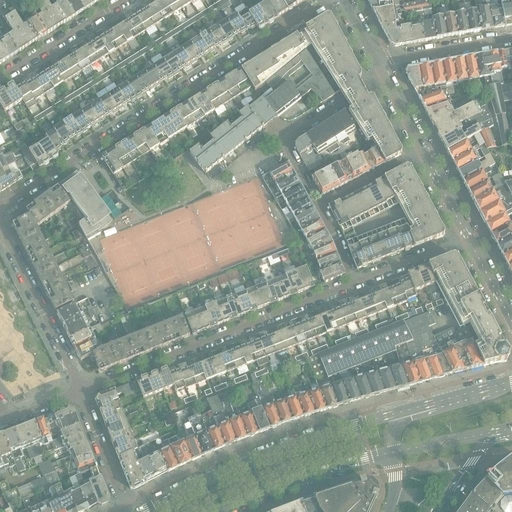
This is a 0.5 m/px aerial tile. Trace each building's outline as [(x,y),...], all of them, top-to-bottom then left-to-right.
[(56,29),(38,0),(24,0),(27,6),(33,2),(41,16),(37,18),(47,35),(56,29)] [(66,23),(56,6),(51,9),(45,0),(38,0),(56,29),(66,23)] [(75,17),(64,0),(56,0),(57,1),(54,3),(56,6),(66,23),(75,17)] [(84,11),(76,0),(64,0),(75,17),(84,11)] [(93,6),(89,0),(76,0),(84,11),(93,6)] [(173,15),(163,0),(162,0),(159,2),(158,1),(153,4),(164,20),(173,15)] [(182,9),(176,0),(163,0),(173,15),(182,9)] [(191,3),(189,0),(176,0),(182,9),(191,3)] [(269,0),(267,2),(274,14),(277,18),(284,14),(306,0),(269,0)] [(396,0),(394,0),(386,2),(376,4),(369,5),(373,12),(398,8),(396,0)] [(446,38),(441,8),(440,2),(440,0),(429,3),(430,11),(436,9),(437,16),(432,17),(432,19),(436,40),(446,38)] [(480,32),(475,8),(470,9),(469,4),(467,4),(465,0),(462,0),(463,5),(469,34),(480,32)] [(511,4),(487,9),(484,0),(473,0),(475,8),(480,32),(511,26),(511,4)] [(511,0),(484,0),(487,9),(511,4),(511,0)] [(274,14),(267,2),(258,8),(268,24),(273,21),(276,19),(277,19),(277,18),(274,14)] [(400,20),(399,17),(400,17),(400,12),(403,11),(407,15),(408,15),(419,13),(430,11),(429,3),(429,2),(420,3),(414,4),(414,5),(404,6),(398,8),(373,12),(382,29),(399,25),(404,25),(403,20),(400,20)] [(164,20),(153,4),(148,7),(148,9),(145,11),(155,26),(164,20)] [(469,34),(463,5),(458,5),(459,12),(453,13),(457,36),(469,34)] [(38,40),(26,21),(21,24),(15,14),(19,11),(15,6),(13,7),(6,11),(29,46),(38,40)] [(457,36),(453,13),(448,14),(447,7),(441,8),(446,38),(457,36)] [(268,24),(258,8),(249,14),(256,27),(258,30),(264,27),(264,26),(267,24),(267,25),(268,24)] [(256,27),(249,14),(246,9),(237,15),(246,31),(250,29),(251,30),(256,27)] [(29,46),(6,11),(1,14),(13,34),(10,35),(6,29),(4,30),(5,31),(18,53),(29,46)] [(155,26),(145,11),(141,13),(139,12),(135,15),(145,32),(155,26)] [(436,40),(432,19),(424,21),(424,17),(431,16),(430,11),(419,13),(424,42),(436,40)] [(424,42),(419,13),(408,15),(409,17),(414,16),(416,22),(410,24),(413,44),(424,42)] [(246,31),(237,15),(236,14),(227,20),(236,35),(240,33),(242,34),(246,31)] [(47,35),(37,18),(35,15),(31,18),(30,18),(26,21),(38,40),(47,35)] [(145,32),(135,15),(130,18),(130,20),(127,22),(136,38),(145,32)] [(401,152),(373,98),(369,97),(367,98),(362,89),(358,81),(358,80),(360,79),(361,75),(330,17),(326,16),(241,70),(254,92),(311,45),(340,91),(339,91),(345,100),(350,109),(348,111),(368,143),(374,139),(378,147),(376,148),(375,148),(383,164),(384,164),(400,156),(401,152)] [(236,35),(227,20),(217,25),(228,42),(233,39),(233,37),(236,35)] [(136,38),(127,22),(123,25),(121,24),(117,27),(127,43),(136,38)] [(413,44),(410,24),(404,25),(399,25),(402,39),(401,39),(402,46),(413,44)] [(228,42),(217,25),(208,31),(218,46),(221,44),(223,45),(228,42)] [(402,39),(399,25),(382,29),(390,45),(395,47),(402,46),(401,39),(402,39)] [(127,43),(117,27),(112,30),(112,32),(108,34),(118,49),(125,59),(131,55),(125,45),(127,43)] [(18,53),(5,31),(4,33),(5,35),(2,37),(0,32),(0,42),(9,59),(18,53)] [(218,46),(208,31),(199,37),(210,54),(214,51),(214,49),(218,46)] [(118,49),(108,34),(105,36),(103,35),(98,38),(109,55),(118,49)] [(210,54),(199,37),(190,43),(200,58),(203,56),(205,57),(210,54)] [(109,55),(98,38),(93,41),(93,43),(90,45),(100,61),(109,55)] [(9,59),(0,42),(0,63),(0,64),(9,59)] [(200,58),(190,43),(181,48),(191,65),(196,62),(196,60),(200,58)] [(100,61),(90,45),(86,48),(84,47),(80,50),(91,66),(100,61)] [(191,65),(181,48),(172,54),(181,70),(185,67),(187,68),(191,65)] [(91,66),(80,50),(75,53),(75,55),(72,57),(82,72),(91,66)] [(266,101),(263,103),(275,118),(278,116),(311,90),(322,103),(335,95),(306,50),(261,86),(257,90),(254,92),(258,96),(269,88),(271,90),(262,97),(264,100),(264,99),(266,101)] [(511,50),(496,54),(500,70),(507,69),(507,71),(511,69),(511,50)] [(181,70),(172,54),(163,60),(173,77),(178,74),(178,72),(181,70)] [(503,85),(500,70),(496,54),(475,58),(478,79),(483,79),(486,88),(499,86),(503,85)] [(82,72),(72,57),(68,59),(66,58),(62,61),(72,78),(82,72)] [(478,79),(475,58),(463,60),(467,83),(468,83),(470,92),(475,91),(474,80),(478,79)] [(173,77),(163,60),(154,66),(163,81),(167,79),(169,80),(173,77)] [(467,83),(463,60),(453,62),(457,86),(462,85),(463,93),(470,92),(468,83),(467,83)] [(72,78),(62,61),(57,64),(57,66),(54,68),(63,84),(72,78)] [(457,86),(453,62),(441,64),(446,89),(447,94),(453,93),(452,87),(457,86)] [(446,89),(441,64),(430,66),(434,89),(439,88),(440,92),(446,89)] [(163,81),(154,66),(144,72),(155,88),(160,85),(160,83),(163,81)] [(434,89),(430,66),(407,70),(405,74),(406,74),(407,77),(407,78),(419,100),(435,94),(434,89)] [(63,84),(54,68),(50,71),(48,70),(43,73),(54,90),(63,84)] [(251,89),(239,71),(236,73),(230,76),(242,94),(251,89)] [(155,88),(144,72),(135,77),(145,93),(148,90),(150,91),(155,88)] [(54,90),(43,73),(39,76),(39,78),(35,80),(45,95),(54,90)] [(242,94),(230,76),(224,80),(224,81),(221,82),(233,100),(242,94)] [(145,93),(135,77),(126,83),(137,100),(141,97),(141,95),(145,93)] [(45,95),(35,80),(32,82),(30,81),(25,84),(34,100),(35,102),(45,95)] [(233,100),(221,82),(218,85),(217,84),(212,88),(223,106),(233,100)] [(137,100),(126,83),(117,89),(127,104),(130,102),(132,103),(137,100)] [(22,102),(15,88),(13,84),(7,88),(4,90),(14,107),(22,102)] [(34,100),(25,84),(21,86),(20,85),(15,88),(22,102),(25,106),(34,100)] [(502,101),(501,92),(499,86),(486,88),(491,103),(502,101)] [(223,106),(212,88),(206,92),(203,94),(214,112),(223,106)] [(127,104),(117,89),(108,95),(118,111),(123,108),(123,106),(127,104)] [(430,119),(462,103),(460,99),(451,101),(448,96),(454,95),(453,93),(447,94),(446,89),(440,92),(435,94),(419,100),(430,119)] [(14,107),(4,90),(0,92),(0,106),(4,113),(14,107)] [(214,112),(203,94),(199,96),(194,99),(205,117),(214,112)] [(118,111),(108,95),(99,100),(108,116),(112,113),(114,114),(118,111)] [(447,152),(478,135),(487,129),(492,126),(489,115),(485,105),(481,107),(479,102),(474,104),(471,98),(462,103),(430,119),(436,131),(447,152)] [(205,117),(194,99),(187,103),(187,104),(185,105),(196,123),(205,117)] [(108,116),(99,100),(90,106),(100,123),(105,120),(105,118),(108,116)] [(244,142),(262,130),(263,128),(275,118),(263,103),(261,100),(249,110),(248,109),(239,116),(243,122),(232,131),(228,125),(211,138),(215,144),(203,153),(198,147),(189,154),(205,174),(224,160),(223,159),(243,144),(242,143),(244,142)] [(505,115),(505,113),(503,103),(502,101),(491,103),(495,117),(504,115),(505,115)] [(196,123),(185,105),(181,108),(181,107),(175,111),(187,129),(196,123)] [(100,123),(90,106),(80,112),(90,127),(94,125),(95,126),(100,123)] [(187,129),(175,111),(169,115),(166,117),(178,135),(187,129)] [(90,127),(80,112),(71,118),(82,134),(87,131),(87,129),(90,127)] [(345,136),(355,130),(344,113),(296,143),(295,148),(302,161),(303,162),(319,158),(317,155),(327,148),(330,154),(339,148),(336,143),(341,140),(344,145),(349,141),(345,136)] [(507,130),(507,127),(504,115),(495,117),(497,126),(498,132),(507,130)] [(178,135),(166,117),(163,119),(157,122),(169,140),(178,135)] [(82,134),(71,118),(62,123),(72,139),(75,136),(77,137),(82,134)] [(169,140),(157,122),(151,126),(151,127),(148,128),(159,146),(169,140)] [(72,139),(62,123),(53,129),(54,131),(64,146),(68,143),(68,141),(72,139)] [(159,146),(148,128),(144,131),(144,130),(139,134),(150,152),(159,146)] [(495,149),(487,129),(478,135),(483,145),(486,150),(495,149)] [(508,136),(508,133),(507,130),(498,132),(501,147),(510,146),(508,136)] [(64,146),(54,131),(44,137),(47,141),(56,153),(61,150),(60,148),(64,146)] [(150,152),(139,134),(132,138),(133,138),(130,140),(141,158),(150,152)] [(452,162),(483,145),(478,135),(447,152),(452,162)] [(141,158),(130,140),(126,142),(121,145),(132,163),(141,158)] [(56,153),(47,141),(38,146),(49,162),(52,160),(58,156),(56,153)] [(132,163),(121,145),(114,149),(114,150),(112,151),(123,169),(132,163)] [(187,151),(183,145),(178,148),(182,154),(187,151)] [(477,161),(480,159),(476,151),(479,150),(482,155),(483,158),(488,155),(486,150),(483,145),(452,162),(457,172),(477,161)] [(49,162),(38,146),(29,152),(31,156),(24,159),(29,168),(30,167),(33,172),(40,168),(43,166),(49,162)] [(383,164),(375,148),(370,150),(371,152),(363,156),(362,153),(360,154),(366,165),(370,163),(374,169),(383,164)] [(123,169),(112,151),(105,155),(101,157),(113,175),(123,169)] [(366,165),(360,154),(358,155),(357,154),(351,157),(361,176),(374,169),(370,163),(366,165)] [(463,182),(494,165),(488,155),(483,158),(485,161),(478,165),(477,161),(457,172),(463,182)] [(361,176),(351,157),(342,162),(347,172),(343,174),(348,183),(361,176)] [(323,166),(321,160),(321,158),(319,158),(303,162),(308,172),(312,170),(317,168),(323,166)] [(160,168),(169,163),(166,159),(157,164),(160,168)] [(284,177),(293,172),(288,162),(269,173),(276,186),(276,187),(286,181),(284,177)] [(348,183),(343,174),(347,172),(342,162),(334,166),(333,164),(328,166),(329,168),(329,169),(339,187),(348,183)] [(487,181),(484,176),(491,172),(496,168),(494,165),(463,182),(468,193),(488,182),(487,181)] [(0,181),(12,176),(7,166),(0,169),(0,181)] [(339,187),(329,169),(325,171),(323,166),(317,168),(330,192),(339,187)] [(444,233),(410,169),(406,167),(383,179),(393,199),(396,198),(412,230),(409,231),(407,227),(405,227),(414,248),(425,244),(433,241),(443,237),(444,233)] [(330,192),(317,168),(312,170),(315,176),(311,178),(321,196),(330,192)] [(0,192),(0,193),(22,179),(19,172),(12,176),(0,181),(0,192)] [(300,185),(293,172),(284,177),(286,181),(276,187),(276,186),(269,190),(275,200),(281,196),(300,185)] [(108,217),(98,203),(76,174),(60,185),(62,188),(86,220),(79,225),(79,226),(87,241),(100,234),(99,232),(109,224),(105,219),(108,217)] [(499,174),(487,181),(488,182),(468,193),(473,202),(505,184),(504,183),(499,174)] [(140,181),(136,176),(131,179),(134,185),(140,181)] [(393,199),(383,179),(374,184),(375,185),(374,185),(385,205),(386,204),(386,203),(393,199)] [(511,198),(507,189),(505,184),(473,202),(485,224),(511,210),(511,198)] [(296,200),(306,195),(300,185),(281,196),(289,210),(299,204),(296,200)] [(385,205),(374,185),(370,187),(369,187),(365,189),(376,210),(385,205)] [(49,218),(69,203),(59,190),(56,191),(55,189),(29,208),(30,210),(20,218),(21,220),(24,219),(28,228),(38,224),(39,226),(43,223),(45,226),(51,221),(49,218)] [(376,210),(365,189),(362,190),(362,191),(356,194),(367,214),(376,210)] [(367,214),(356,194),(356,195),(352,196),(351,196),(347,198),(357,219),(367,214)] [(313,208),(306,195),(296,200),(299,204),(289,210),(291,213),(288,214),(285,209),(281,211),(288,222),(294,218),(313,208)] [(357,219),(347,198),(344,200),(344,201),(339,203),(339,202),(337,203),(348,223),(349,224),(357,219)] [(348,223),(337,203),(333,205),(329,207),(329,208),(339,228),(348,223)] [(308,222),(318,217),(313,208),(294,218),(300,230),(300,231),(298,227),(293,230),(296,235),(311,226),(308,222)] [(509,224),(506,217),(511,213),(511,210),(485,224),(490,234),(509,224)] [(325,230),(318,217),(308,222),(311,226),(296,235),(296,236),(302,233),(306,240),(325,230)] [(39,233),(36,228),(39,226),(38,224),(28,228),(24,219),(21,220),(14,223),(16,227),(14,228),(21,242),(39,233)] [(75,226),(70,220),(66,223),(70,229),(75,226)] [(496,245),(511,236),(511,222),(509,224),(490,234),(496,245)] [(414,248),(405,227),(397,230),(397,229),(395,230),(404,251),(404,252),(414,248)] [(321,243),(330,239),(325,230),(306,240),(312,252),(323,248),(321,243)] [(404,251),(395,230),(386,234),(394,256),(399,254),(399,253),(404,251)] [(56,269),(48,251),(39,233),(21,242),(38,278),(56,269)] [(394,256),(386,234),(376,237),(385,258),(390,256),(392,257),(394,256)] [(511,236),(496,245),(502,256),(511,249),(511,236)] [(385,258),(376,237),(367,241),(375,263),(380,261),(380,260),(384,259),(385,258)] [(336,253),(332,243),(330,239),(321,243),(323,248),(312,252),(316,261),(336,253)] [(375,263),(367,241),(358,245),(358,246),(366,267),(367,266),(367,265),(371,264),(372,264),(375,263)] [(366,267),(358,246),(348,249),(357,271),(366,267)] [(511,263),(511,249),(502,256),(507,266),(511,263)] [(93,260),(88,251),(82,254),(84,259),(83,259),(86,264),(93,260)] [(342,267),(336,253),(316,261),(320,271),(330,267),(331,271),(342,267)] [(504,347),(458,260),(457,258),(453,256),(435,263),(435,264),(435,265),(439,273),(432,277),(435,284),(435,283),(459,328),(469,323),(479,343),(474,345),(483,366),(483,367),(497,363),(506,362),(509,354),(504,347)] [(96,267),(93,260),(86,264),(85,264),(89,273),(93,271),(92,269),(96,267)] [(432,277),(439,273),(435,265),(435,264),(435,263),(428,266),(427,266),(427,267),(424,268),(423,268),(417,270),(417,271),(424,288),(435,284),(432,277)] [(303,292),(295,272),(293,267),(283,271),(293,295),(296,294),(297,294),(303,292)] [(323,284),(345,275),(342,267),(331,271),(330,267),(320,271),(318,271),(320,275),(323,284)] [(313,287),(306,268),(295,272),(303,292),(310,289),(313,287)] [(69,294),(72,292),(68,283),(64,285),(56,269),(38,278),(55,311),(55,310),(57,313),(74,304),(69,294)] [(240,278),(237,271),(227,275),(230,282),(240,278)] [(293,295),(283,271),(274,275),(275,280),(283,300),(289,297),(293,295)] [(415,292),(424,288),(417,271),(414,272),(413,272),(407,274),(408,278),(415,292)] [(229,282),(226,275),(217,279),(220,286),(229,282)] [(415,292),(408,278),(404,280),(403,282),(400,284),(406,300),(417,297),(415,292)] [(219,287),(216,280),(209,282),(211,290),(219,287)] [(283,300),(275,280),(265,284),(273,303),(276,302),(283,300)] [(273,303),(265,284),(255,288),(263,308),(269,305),(273,303)] [(407,302),(406,300),(400,284),(394,286),(394,288),(390,290),(397,306),(407,302)] [(263,308),(255,288),(245,292),(253,311),(256,310),(263,308)] [(397,306),(390,290),(386,291),(385,290),(379,292),(387,310),(397,306)] [(253,311),(245,292),(235,296),(243,316),(249,313),(253,311)] [(387,310),(379,292),(374,294),(374,296),(370,297),(377,314),(387,310)] [(243,316),(235,296),(225,300),(233,319),(236,318),(243,316)] [(377,314),(370,297),(366,299),(365,298),(359,300),(367,318),(377,314)] [(233,319),(225,300),(215,304),(223,323),(229,321),(233,319)] [(367,318),(359,300),(354,302),(354,304),(350,305),(357,322),(367,318)] [(71,319),(82,314),(76,303),(74,304),(57,313),(56,313),(64,329),(74,324),(71,319)] [(223,323),(215,304),(205,308),(213,327),(216,326),(223,323)] [(423,313),(427,311),(433,309),(431,304),(421,308),(423,313)] [(357,322),(350,305),(346,307),(344,306),(339,308),(346,326),(357,322)] [(213,327),(205,308),(195,312),(203,331),(209,329),(213,327)] [(346,326),(339,308),(334,310),(334,312),(330,313),(336,330),(346,326)] [(88,311),(87,312),(90,318),(95,315),(93,309),(92,310),(88,311)] [(439,351),(427,328),(435,324),(429,312),(428,313),(427,311),(423,313),(416,315),(417,317),(403,323),(412,341),(393,348),(409,387),(452,374),(439,351)] [(203,331),(195,312),(184,316),(192,335),(196,334),(203,331)] [(336,330),(330,313),(326,315),(324,314),(319,316),(326,334),(336,330)] [(90,329),(82,314),(71,319),(74,324),(64,329),(69,340),(90,329)] [(326,334),(319,316),(314,318),(314,320),(310,321),(316,338),(326,334)] [(189,337),(182,318),(146,333),(153,351),(189,337)] [(316,338),(310,321),(306,323),(304,322),(299,324),(306,342),(316,338)] [(389,369),(382,352),(393,348),(412,341),(403,323),(402,321),(397,323),(388,326),(382,329),(376,331),(368,334),(362,337),(356,339),(350,341),(373,396),(384,393),(372,363),(379,361),(382,371),(389,369)] [(95,340),(91,332),(95,330),(99,339),(104,334),(100,324),(94,327),(90,329),(69,340),(74,350),(95,340)] [(306,342),(299,324),(294,326),(294,328),(290,329),(296,346),(306,342)] [(483,366),(474,345),(467,328),(455,333),(460,347),(464,358),(458,361),(464,371),(470,370),(483,366)] [(296,346),(290,329),(286,331),(284,329),(279,332),(286,350),(296,346)] [(286,350),(279,332),(274,334),(273,336),(270,337),(276,354),(286,350)] [(118,365),(153,351),(146,333),(111,347),(118,365)] [(276,354),(270,337),(266,339),(264,337),(259,339),(266,358),(276,354)] [(266,358),(259,339),(254,342),(253,343),(249,345),(256,362),(258,368),(269,364),(266,358)] [(99,351),(98,350),(94,341),(95,340),(74,350),(80,361),(95,354),(99,351)] [(373,396),(350,341),(348,342),(342,345),(340,346),(362,400),(372,397),(373,396)] [(256,362),(249,345),(246,347),(244,345),(239,347),(246,366),(256,362)] [(362,400),(340,346),(336,347),(328,350),(322,353),(318,354),(325,373),(324,374),(338,407),(349,403),(362,400)] [(458,361),(464,358),(460,347),(453,350),(451,346),(439,351),(452,374),(464,371),(458,361)] [(118,365),(111,347),(99,351),(95,354),(102,371),(118,365)] [(246,366),(239,347),(234,349),(233,351),(229,353),(236,370),(246,366)] [(409,387),(393,348),(382,352),(389,369),(397,390),(409,387)] [(236,370),(229,353),(226,355),(224,353),(219,355),(226,374),(236,370)] [(226,374),(219,355),(213,357),(213,359),(209,361),(216,378),(226,374)] [(216,378),(209,361),(205,363),(205,362),(200,364),(200,365),(207,381),(216,378)] [(397,390),(389,369),(382,371),(379,361),(372,363),(384,393),(396,390),(397,390)] [(207,381),(200,365),(200,364),(200,365),(199,363),(193,365),(193,367),(189,369),(196,386),(207,381)] [(173,388),(168,373),(167,369),(160,372),(157,373),(156,373),(163,391),(173,388)] [(196,386),(189,369),(185,370),(184,369),(178,371),(185,388),(185,390),(196,386)] [(185,388),(178,371),(175,373),(173,372),(168,373),(173,388),(175,392),(185,388)] [(163,391),(156,373),(150,376),(147,377),(146,377),(153,395),(163,391)] [(338,407),(324,374),(316,376),(318,381),(315,382),(317,388),(326,410),(338,407)] [(153,395),(146,377),(140,380),(136,381),(140,391),(143,399),(153,395)] [(326,410),(317,388),(311,389),(307,379),(302,380),(304,385),(315,414),(326,410)] [(116,396),(123,393),(124,397),(140,391),(136,381),(136,382),(98,397),(95,402),(98,408),(118,400),(116,396)] [(269,397),(264,385),(253,389),(258,401),(271,429),(281,425),(269,397)] [(315,414),(304,385),(298,387),(300,393),(295,395),(304,418),(315,414)] [(304,418),(295,395),(292,389),(287,391),(289,397),(283,399),(293,421),(304,418)] [(293,421),(283,399),(281,392),(275,395),(277,399),(274,400),(273,396),(269,397),(281,425),(293,421)] [(247,438),(235,408),(228,393),(220,396),(226,409),(223,411),(236,442),(247,438)] [(236,442),(223,411),(217,397),(206,401),(210,412),(225,447),(236,442)] [(122,410),(118,400),(98,408),(99,411),(102,418),(122,410)] [(271,429),(258,401),(247,405),(259,433),(271,429)] [(176,409),(174,402),(168,405),(170,411),(176,409)] [(259,433),(247,405),(237,410),(236,408),(235,408),(247,438),(259,433)] [(214,452),(198,413),(196,408),(194,409),(193,407),(191,408),(192,410),(191,410),(195,419),(189,422),(203,457),(214,452)] [(46,427),(75,415),(73,411),(68,408),(43,419),(46,427)] [(125,420),(122,410),(102,418),(104,424),(106,428),(125,420)] [(203,457),(189,422),(186,416),(184,411),(173,415),(175,421),(180,419),(188,438),(183,441),(191,461),(203,457)] [(225,447),(210,412),(203,415),(201,412),(198,413),(214,452),(225,447)] [(59,433),(79,425),(75,415),(46,427),(50,437),(54,435),(52,430),(57,428),(59,433)] [(50,437),(46,427),(43,419),(34,422),(42,440),(44,446),(52,443),(52,441),(50,437)] [(129,430),(125,420),(106,428),(107,431),(109,438),(129,430)] [(42,455),(37,442),(42,440),(34,422),(24,426),(39,464),(44,463),(41,456),(43,455),(42,455)] [(52,447),(82,435),(79,425),(59,433),(61,437),(52,441),(52,443),(44,446),(44,447),(45,450),(52,447)] [(39,464),(24,426),(12,431),(20,449),(25,447),(30,460),(33,458),(36,466),(37,465),(39,464)] [(133,440),(129,430),(109,438),(112,444),(114,448),(133,440)] [(24,457),(20,449),(12,431),(2,435),(15,466),(18,474),(26,470),(21,458),(24,457)] [(15,466),(2,435),(0,435),(0,473),(6,471),(5,470),(15,466)] [(47,454),(66,447),(68,452),(69,451),(86,444),(82,435),(52,447),(45,450),(47,454)] [(191,461),(183,441),(179,442),(176,437),(161,443),(163,450),(154,454),(153,452),(152,453),(148,444),(142,447),(156,477),(167,471),(167,473),(191,461)] [(134,451),(137,449),(133,440),(114,448),(115,451),(118,459),(134,451)] [(64,464),(90,455),(86,444),(69,451),(71,455),(69,457),(51,464),(53,470),(64,465),(64,464)] [(156,477),(142,447),(137,449),(134,451),(136,456),(141,454),(142,458),(141,459),(142,461),(138,462),(136,463),(145,484),(147,483),(146,481),(156,477)] [(145,484),(136,463),(138,462),(136,456),(134,451),(118,459),(129,489),(133,491),(145,484)] [(68,474),(74,471),(94,464),(90,455),(64,464),(64,465),(68,474)] [(511,511),(511,459),(511,460),(504,465),(498,470),(493,474),(486,480),(481,486),(475,491),(472,495),(492,511),(511,511)] [(19,511),(15,502),(21,500),(27,498),(42,491),(50,488),(59,484),(57,479),(53,470),(51,464),(50,460),(44,463),(39,464),(37,465),(43,478),(30,483),(31,484),(22,488),(22,489),(18,490),(17,488),(8,492),(3,480),(0,481),(0,489),(3,498),(10,510),(10,511),(19,511)] [(90,472),(96,469),(94,464),(74,471),(77,477),(80,475),(86,473),(90,472)] [(109,500),(96,469),(90,472),(86,473),(87,477),(92,476),(94,482),(90,484),(98,504),(101,506),(107,504),(109,500)] [(98,504),(90,484),(85,486),(80,475),(77,477),(75,478),(88,509),(97,504),(98,504)] [(81,511),(88,509),(75,478),(68,480),(63,482),(63,483),(64,484),(69,482),(73,492),(69,494),(76,511),(81,511)] [(368,511),(377,493),(376,489),(375,488),(376,488),(372,483),(371,483),(366,482),(314,499),(314,500),(301,504),(305,511),(368,511)] [(76,511),(69,494),(63,496),(59,486),(54,488),(64,511),(76,511)] [(64,511),(54,488),(51,489),(53,495),(45,498),(48,504),(51,511),(64,511)] [(492,511),(472,495),(459,511),(492,511)] [(51,511),(48,504),(33,510),(27,498),(21,500),(26,511),(51,511)] [(305,511),(301,504),(301,503),(278,511),(305,511)]
